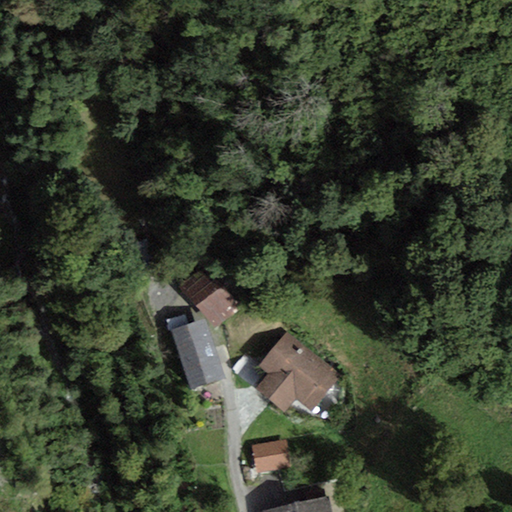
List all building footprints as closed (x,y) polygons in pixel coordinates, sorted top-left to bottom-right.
[(202,271),(184,286),(216,325),(234,310),(202,271)] [(204,322),(174,333),(193,387),(223,377),(204,322)] [(290,328),(259,360),(273,374),(259,388),(281,410),(295,396),(310,410),(342,378),(290,328)] [(288,442),(255,448),(260,477),(294,470),(288,442)] [(334,511),(331,495),(266,510),(266,511),(334,511)]
